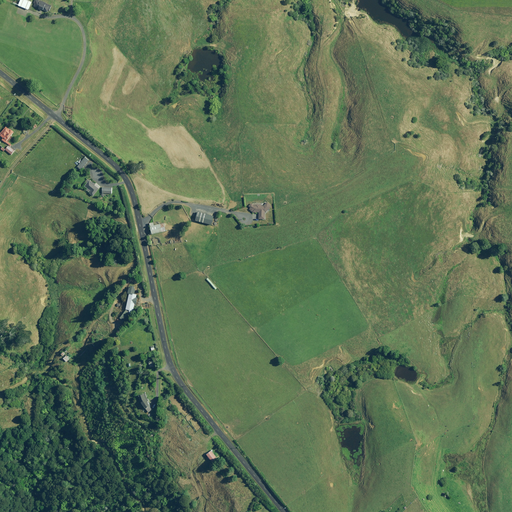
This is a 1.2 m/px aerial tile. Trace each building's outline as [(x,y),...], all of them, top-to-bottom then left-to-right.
[(32,2),(28,0),(21,0),(19,5),(29,9),(32,2)] [(35,6),(40,8),(39,9),(42,10),(43,9),(48,11),(49,9),(50,10),(52,5),(47,3),(47,2),(41,0),(41,1),(40,0),(35,0),(35,3),(36,3),(35,6)] [(3,139),(11,146),(12,144),(8,141),(15,132),(7,126),(0,135),(4,138),(3,139)] [(15,151),(9,146),(6,149),(12,154),(15,151)] [(89,180),(85,186),(91,191),(90,193),(94,196),(100,188),(89,180)] [(257,204),(254,204),(253,203),(249,206),(251,208),(250,209),(252,212),(253,211),(253,212),(257,212),(257,216),(259,216),(259,219),(267,219),(266,212),(272,206),(268,202),(264,205),(262,205),(262,204),(257,204)] [(213,225),(216,213),(213,213),(212,215),(199,212),(196,220),(213,225)] [(155,225),(154,222),(150,223),(152,234),(169,230),(167,223),(155,225)] [(130,294),(127,310),(134,311),(136,304),(137,304),(138,297),(137,297),(137,294),(135,294),(136,286),(130,284),(128,293),(130,294)] [(131,313),(127,310),(121,318),(125,321),(131,313)] [(154,410),(149,401),(150,400),(145,392),(139,396),(149,413),(154,410)] [(218,458),(212,451),(207,454),(213,461),(218,458)]
